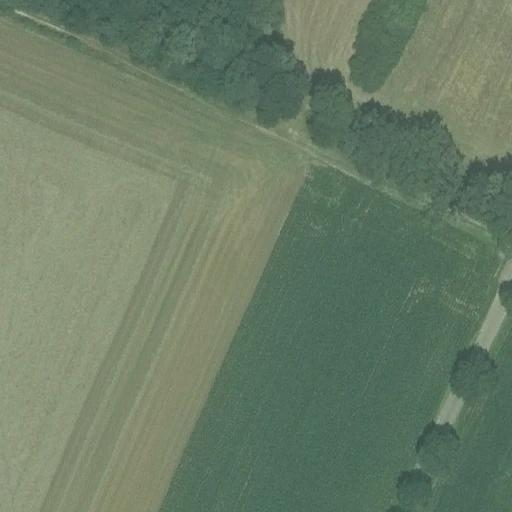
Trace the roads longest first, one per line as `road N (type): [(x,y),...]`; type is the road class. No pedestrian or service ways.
road 1 (track): [(0,8),(153,86),(511,244)]
road 2 (residential): [(406,511),(511,291)]
